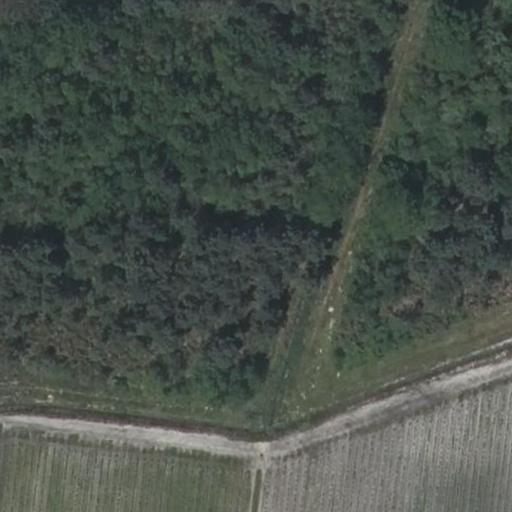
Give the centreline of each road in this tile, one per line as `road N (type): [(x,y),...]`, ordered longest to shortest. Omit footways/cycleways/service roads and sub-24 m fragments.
road 1 (track): [(417,0),(303,359),(313,391),(345,387),(511,322)]
road 2 (track): [(0,383),(241,437),(285,315)]
